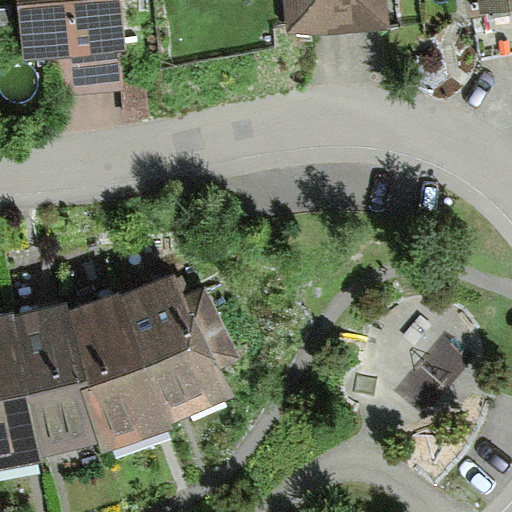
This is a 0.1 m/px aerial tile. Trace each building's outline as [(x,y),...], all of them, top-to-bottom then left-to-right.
[(106,60),(103,0),(27,0),(30,63),(106,60)] [(289,0),(292,34),(368,28),(365,0),(289,0)] [(511,11),(511,0),(465,0),(469,19),(511,11)] [(181,255),(125,274),(170,409),(232,379),(181,255)] [(106,421),(110,434),(170,409),(125,274),(75,291),(106,421)] [(72,280),(18,291),(44,437),(106,421),(75,291),(72,280)] [(18,291),(0,295),(0,458),(46,448),(44,437),(18,291)]
